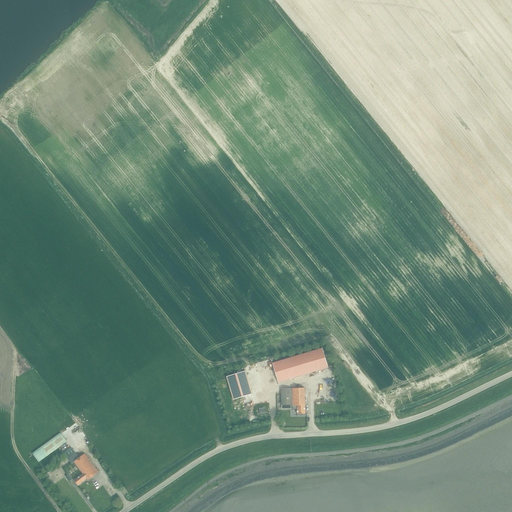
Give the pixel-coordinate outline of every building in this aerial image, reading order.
[(284,360),(290,379),(328,367),(322,348),(284,360)] [(226,375),(233,398),(252,392),(245,369),(226,375)] [(297,414),(305,414),(304,388),(281,389),(282,409),(291,408),(291,406),(297,406),(297,414)] [(327,390),(327,394),(327,396),(338,396),(338,388),(331,388),(331,390),(327,390)] [(67,442),(61,433),(40,448),(47,457),(67,442)] [(85,454),(79,458),(76,453),(68,459),(66,457),(63,460),(65,463),(69,460),(71,464),(74,462),(83,474),(74,480),(78,485),(86,479),(88,480),(98,472),(85,454)]
